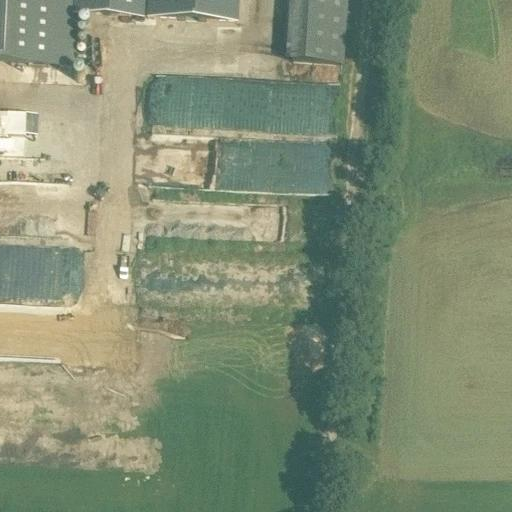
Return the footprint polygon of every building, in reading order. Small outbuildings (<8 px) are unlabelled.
[(0,0),(0,70),(75,74),(78,0),(0,0)] [(105,0),(151,3),(150,21),(238,26),(239,0),(105,0)] [(294,0),(292,63),(343,65),(345,0),(294,0)] [(0,176),(74,178),(75,126),(0,124),(0,176)] [(213,228),(230,228),(231,211),(202,211),(201,239),(213,240),(213,228)]
